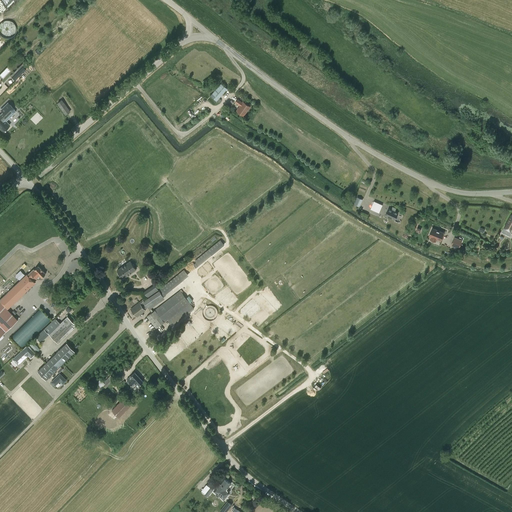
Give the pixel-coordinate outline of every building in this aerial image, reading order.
[(22,66),(11,77),(15,81),(26,70),(22,66)] [(221,83),(210,95),(217,101),(227,88),(221,83)] [(237,99),(235,102),(240,106),(237,111),(243,115),(250,106),(243,102),(242,103),(237,99)] [(62,100),(57,103),(65,115),(70,112),(62,100)] [(3,112),(0,114),(0,128),(3,131),(10,125),(3,118),(13,109),(8,103),(0,110),(3,112)] [(362,199),(357,197),(354,204),(359,206),(362,199)] [(374,201),(370,209),(379,212),(382,205),(374,201)] [(388,208),(385,215),(395,220),(398,213),(394,211),(396,208),(392,206),(391,210),(388,208)] [(504,227),(501,232),(510,236),(511,232),(511,231),(511,229),(511,216),(510,215),(504,227)] [(432,228),(429,236),(431,237),(430,239),(435,241),(436,239),(440,240),(443,233),(432,228)] [(454,237),(451,245),(459,248),(461,240),(454,237)] [(220,240),(207,250),(210,253),(223,243),(220,240)] [(121,277),(123,279),(136,270),(130,262),(117,271),(118,272),(118,273),(118,274),(118,275),(119,276),(120,277),(121,277)] [(26,274),(0,299),(0,336),(18,320),(8,309),(35,283),(32,279),(34,277),(36,279),(40,275),(41,277),(45,274),(38,266),(34,270),(34,269),(27,275),(26,274)] [(20,270),(15,276),(19,280),(25,275),(20,270)] [(148,297),(159,289),(155,284),(144,291),(148,297)] [(149,309),(164,298),(159,290),(143,301),(148,307),(149,309)] [(155,310),(147,316),(156,328),(164,322),(167,320),(171,325),(193,308),(189,302),(187,299),(182,293),(180,290),(155,310)] [(143,301),(143,300),(139,303),(130,309),(136,317),(145,311),(144,310),(148,307),(143,301)] [(217,315),(218,313),(217,312),(217,310),(216,309),(215,308),(214,307),(213,306),(212,306),(210,305),(209,306),(207,306),(206,307),(205,308),(204,309),(203,310),(203,311),(202,313),(202,314),(203,316),(203,317),(204,318),(205,319),(207,320),(209,321),(210,321),(211,321),(213,320),(214,319),(216,318),(217,316),(217,315)] [(41,308),(12,335),(23,346),(51,319),(41,308)] [(67,317),(49,334),(58,343),(76,325),(67,317)] [(44,329),(36,336),(40,342),(49,334),(44,329)] [(66,343),(45,364),(53,372),(75,351),(66,343)] [(22,350),(12,359),(18,365),(28,356),(22,350)] [(58,388),(67,380),(60,372),(51,381),(58,388)] [(128,380),(126,382),(129,384),(130,383),(133,386),(137,383),(139,385),(143,381),(135,372),(127,379),(128,380)] [(9,374),(2,380),(5,384),(12,377),(9,374)] [(98,376),(90,384),(97,391),(103,385),(106,388),(114,379),(110,375),(105,381),(103,379),(102,380),(98,376)] [(123,398),(107,415),(113,421),(118,416),(119,417),(130,406),(123,398)] [(224,478),(214,490),(213,491),(224,499),(229,492),(226,489),(230,483),(224,478)] [(210,487),(210,488),(205,494),(208,497),(214,490),(210,487)] [(227,501),(220,511),(221,511),(226,511),(232,505),(227,501)]
